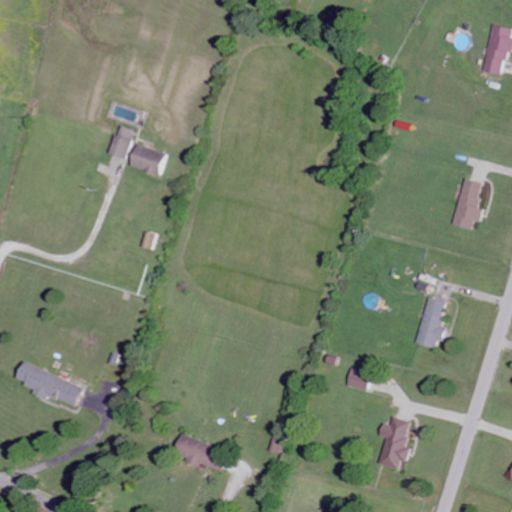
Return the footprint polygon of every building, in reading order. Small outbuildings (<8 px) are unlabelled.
[(505,77),(510,52),(511,52),(511,28),(497,25),(486,73),(505,77)] [(137,130),(122,125),(112,153),(128,158),(137,130)] [(169,154),(141,144),(133,165),(162,176),(169,154)] [(457,225),(476,229),(478,221),(484,222),(486,209),(481,207),(487,182),(468,178),(457,225)] [(143,247),(153,250),(158,234),(148,231),(143,247)] [(420,343),(439,348),(441,340),(446,341),(450,328),(444,326),(451,302),(433,297),(420,343)] [(51,400),(52,396),(78,406),(86,387),(26,363),(19,380),(38,387),(35,394),(51,400)] [(374,373),(354,369),(351,386),(370,389),(374,373)] [(390,438),(382,464),(402,469),(404,461),(410,462),(414,448),(408,446),(415,422),(396,416),(394,425),(387,423),(383,436),(390,438)] [(188,461),(202,467),(203,463),(223,471),(231,452),(185,434),(177,453),(190,457),(188,461)]
